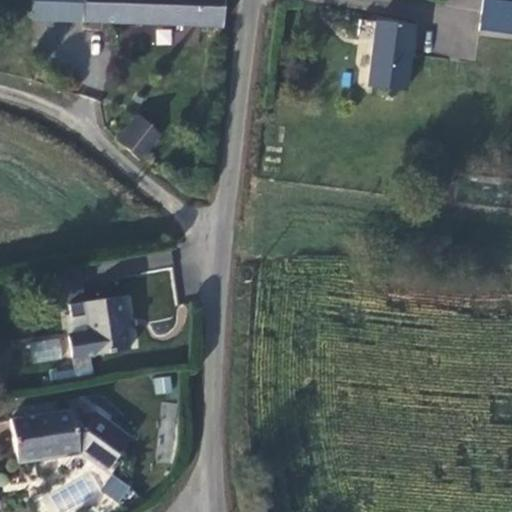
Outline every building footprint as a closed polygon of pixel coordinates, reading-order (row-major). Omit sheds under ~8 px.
[(93,0),(43,0),(42,14),(93,19),(93,0)] [(230,31),(234,0),(93,0),(93,19),(230,31)] [(511,42),(511,14),(485,12),(482,39),(511,42)] [(375,32),(367,96),(404,100),(412,37),(375,32)] [(127,141),(140,150),(159,125),(146,115),(127,141)] [(429,185),(416,183),(413,208),(427,210),(429,185)] [(101,353),(139,346),(129,292),(91,299),(101,353)] [(59,336),(29,341),(33,363),(63,358),(59,336)] [(154,394),(171,393),(171,377),(154,378),(154,394)] [(83,406),(23,416),(29,459),(90,449),(120,472),(145,436),(110,409),(84,413),(83,406)] [(101,492),(124,506),(135,490),(111,475),(101,492)]
